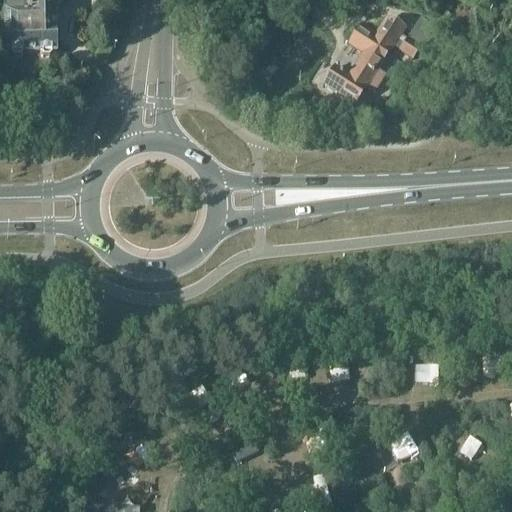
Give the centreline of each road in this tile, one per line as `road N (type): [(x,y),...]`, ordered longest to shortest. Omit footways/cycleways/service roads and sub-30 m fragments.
road 1 (primary): [(215,231),(443,186)]
road 2 (primary): [(443,186),(213,175)]
road 3 (primary): [(92,235),(117,263),(157,273),(196,258),(215,231)]
road 4 (secondary): [(158,22),(128,142)]
